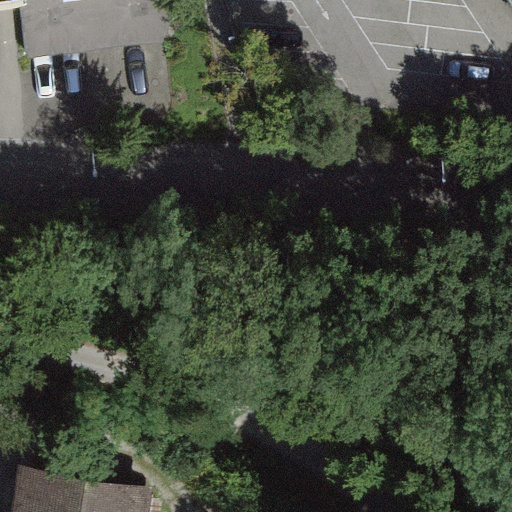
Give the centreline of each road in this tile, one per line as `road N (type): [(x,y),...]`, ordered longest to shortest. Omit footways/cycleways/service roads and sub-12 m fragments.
road 1 (residential): [(0,187),(511,186)]
road 2 (unclassified): [(0,352),(64,356),(206,405),(347,480)]
